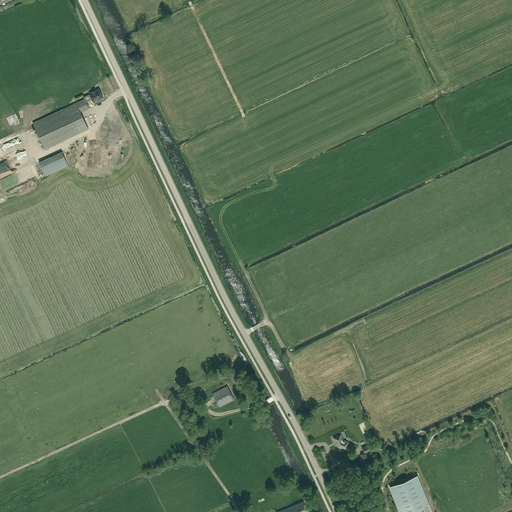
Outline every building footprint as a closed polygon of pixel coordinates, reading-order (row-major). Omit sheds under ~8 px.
[(195,19),(153,34),(158,46),(199,30),(195,19)] [(83,97),(84,99),(33,123),(45,149),(88,128),(80,112),(89,108),(86,102),(92,99),(93,102),(100,99),(99,98),(103,97),(99,89),(93,92),(93,91),(89,93),(90,94),(83,97)] [(82,152),(101,142),(98,137),(95,139),(93,136),(78,144),(82,152)] [(68,165),(62,152),(39,162),(45,176),(68,165)] [(0,185),(1,188),(18,180),(15,172),(0,178),(0,185)] [(219,407),(234,399),(227,386),(212,394),(219,407)] [(334,438),(336,442),(337,444),(336,444),(338,447),(340,448),(341,447),(342,448),(345,449),(346,448),(348,443),(347,441),(344,440),(343,441),(342,440),(342,439),(342,438),(341,435),(340,435),(334,437),(334,438)] [(364,453),(376,448),(373,442),(361,447),(364,453)] [(432,511),(417,475),(390,487),(400,511),(432,511)] [(275,511),(307,511),(303,501),(277,511),(275,511)]
